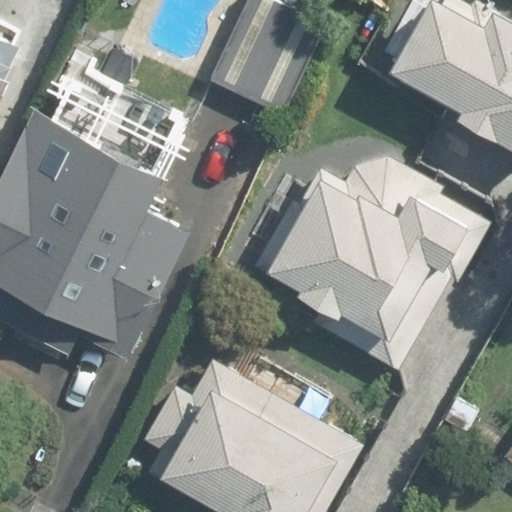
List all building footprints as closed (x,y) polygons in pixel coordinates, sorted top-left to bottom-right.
[(0,0),(0,114),(21,73),(12,69),(17,59),(0,50),(0,0)] [(331,18),(294,0),(253,0),(218,75),(287,109),(331,18)] [(410,62),(405,73),(466,106),(461,115),(503,138),(508,129),(511,131),(511,1),(510,0),(504,0),(504,3),(498,0),(477,0),(477,1),(475,0),(434,0),(403,58),(410,62)] [(201,220),(160,200),(178,163),(138,139),(45,98),(0,189),(0,307),(78,346),(88,325),(137,349),(201,220)] [(330,294),(319,314),(407,363),(460,270),(465,273),(498,216),(447,187),(452,180),(398,149),(363,157),(353,174),(328,160),(308,194),(302,191),(267,252),(291,265),(286,274),(313,289),(319,288),(330,294)] [(327,511),(372,435),(222,349),(200,386),(183,377),(153,432),(169,441),(155,465),(231,509),(229,511),(327,511)]
